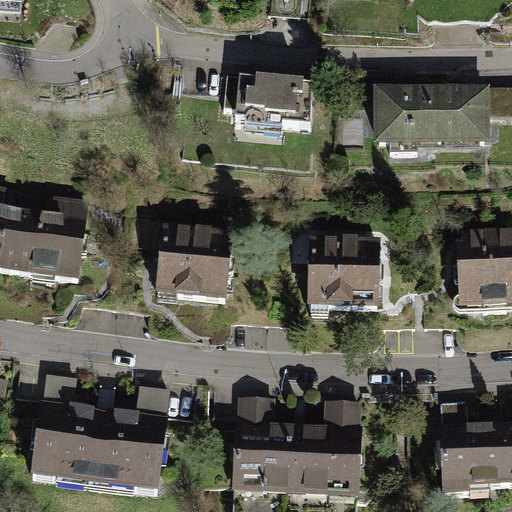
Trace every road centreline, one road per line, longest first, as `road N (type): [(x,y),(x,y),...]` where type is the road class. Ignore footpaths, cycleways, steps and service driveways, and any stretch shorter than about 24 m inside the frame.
road 1 (residential): [(511,364),(185,362),(0,335)]
road 2 (residential): [(130,41),(340,61),(511,59)]
road 3 (residential): [(0,64),(53,74),(90,65),(130,41)]
